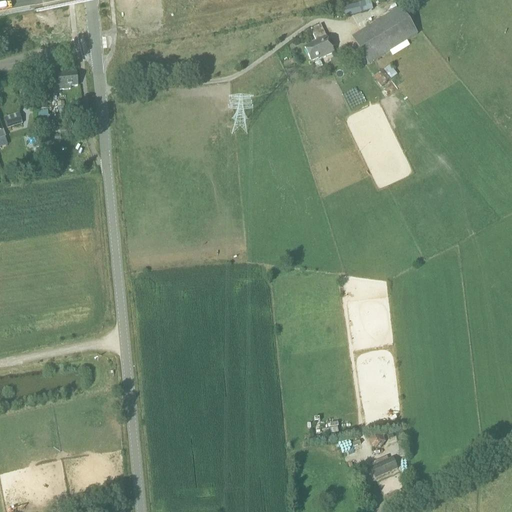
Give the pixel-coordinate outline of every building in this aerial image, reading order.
[(370,1),(343,8),(345,18),(372,11),(370,1)] [(368,66),(418,35),(400,8),(351,38),(368,66)] [(334,53),(320,25),(311,30),(316,42),(311,44),(312,45),(305,49),(311,62),(319,59),(319,60),(334,53)] [(343,53),(335,56),(335,58),(330,60),(333,68),(341,65),(339,60),(345,58),(343,53)] [(389,66),(373,79),(381,88),(397,75),(389,66)] [(76,73),(57,75),(59,91),(70,90),(70,88),(78,87),(76,73)] [(39,111),(46,109),(43,89),(35,91),(39,111)] [(3,119),(6,129),(22,124),(18,114),(3,119)] [(386,443),(381,437),(379,435),(376,435),(373,436),(369,439),(369,443),(374,447),(376,450),(381,450),(386,443)] [(404,443),(397,444),(399,458),(406,457),(404,443)] [(392,458),(369,469),(374,480),(397,470),(392,458)]
